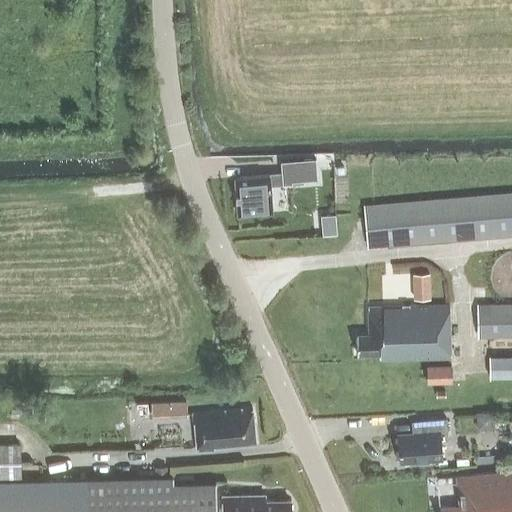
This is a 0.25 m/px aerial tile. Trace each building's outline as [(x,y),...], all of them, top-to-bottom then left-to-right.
[(269,175),(234,178),(237,215),(272,212),(270,185),(292,184),(291,182),(317,180),(315,158),(280,161),(281,172),(281,178),(269,179),(269,175)] [(511,193),(363,206),(367,247),(511,234),(511,193)] [(322,235),(337,234),(335,214),(320,216),(322,235)] [(434,294),(433,269),(415,270),(415,295),(434,294)] [(511,302),(476,303),(476,336),(511,335),(511,302)] [(448,357),(447,303),(366,306),(367,333),(356,333),(356,354),(379,354),(379,359),(448,357)] [(511,351),(493,352),(493,375),(511,375),(511,351)] [(429,362),(430,381),(455,379),(455,361),(429,362)] [(152,401),(153,416),(186,415),(186,400),(152,401)] [(254,442),(252,407),(192,411),(193,422),(194,422),(196,449),(213,448),(213,445),(254,442)] [(44,408),(32,408),(32,422),(44,422),(44,408)] [(398,434),(400,462),(441,458),(440,445),(448,445),(445,417),(419,420),(420,432),(398,434)] [(18,445),(0,445),(0,478),(19,478),(18,445)] [(168,469),(155,469),(155,478),(168,478),(168,469)] [(511,511),(511,471),(457,476),(458,497),(459,506),(439,508),(439,511),(511,511)] [(155,478),(0,482),(0,511),(215,511),(215,481),(172,482),(172,478),(168,478),(155,478)] [(263,497),(222,498),(222,511),(288,511),(289,502),(263,502),(263,497)]
